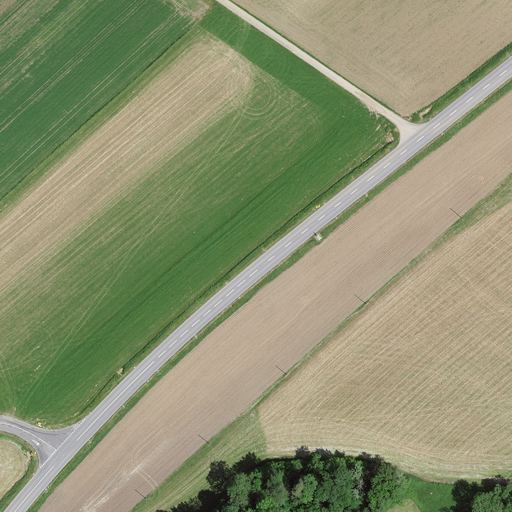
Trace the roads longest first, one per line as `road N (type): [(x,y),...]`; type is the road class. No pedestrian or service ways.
road 1 (tertiary): [(420,138),(232,290)]
road 2 (unclassified): [(420,138),(222,0)]
road 3 (tertiary): [(63,454),(232,290)]
